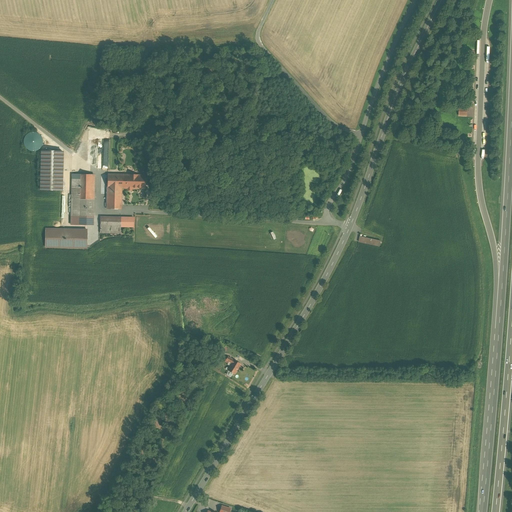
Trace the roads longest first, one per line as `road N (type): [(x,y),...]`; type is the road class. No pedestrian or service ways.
road 1 (motorway): [(511,64),(480,511)]
road 2 (tertiary): [(185,511),(349,226)]
road 3 (unclassified): [(349,226),(332,223),(327,207),(348,171),(410,0)]
road 4 (tertiary): [(349,226),(399,86),(441,0)]
road 5 (motorway): [(496,511),(511,350)]
